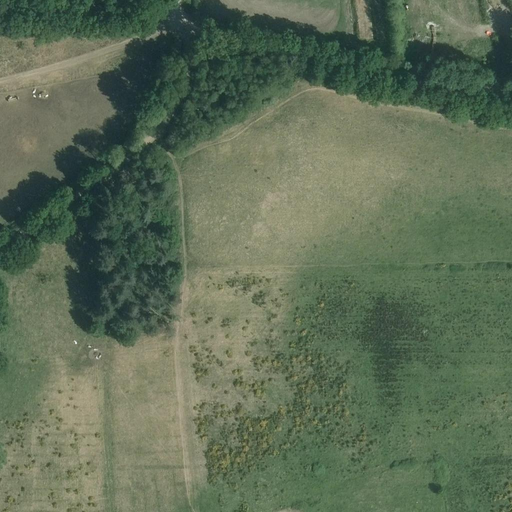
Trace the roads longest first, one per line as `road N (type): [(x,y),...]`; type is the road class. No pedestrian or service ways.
road 1 (unknown): [(196,511),(179,192),(158,128)]
road 2 (track): [(0,250),(158,128),(186,67),(187,30)]
